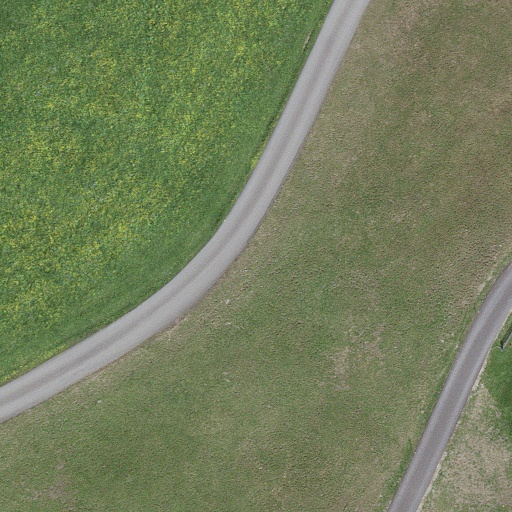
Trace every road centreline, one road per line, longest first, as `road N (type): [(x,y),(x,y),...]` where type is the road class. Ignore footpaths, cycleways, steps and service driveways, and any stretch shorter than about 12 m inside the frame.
road 1 (unclassified): [(350,0),(242,216),(172,302),(0,402)]
road 2 (track): [(395,511),(493,302),(511,279)]
